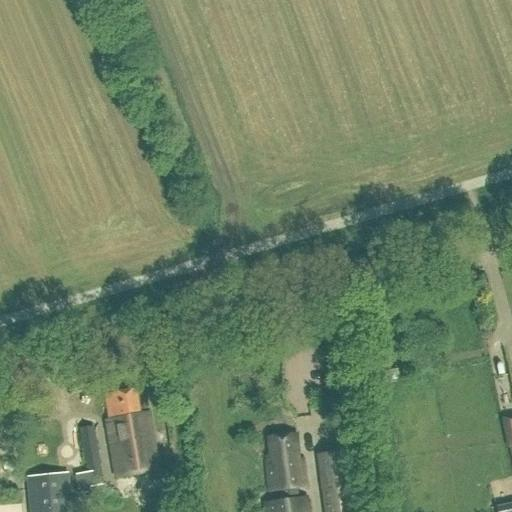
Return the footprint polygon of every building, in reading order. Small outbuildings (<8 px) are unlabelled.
[(116,477),(157,470),(150,429),(140,427),(138,415),(139,415),(135,390),(105,395),(109,421),(106,421),(116,477)] [(511,449),(511,417),(499,420),(507,451),(511,449)] [(102,486),(94,426),(78,429),(85,472),(74,474),(76,490),(102,486)] [(265,511),(306,511),(305,499),(293,501),(292,489),(306,487),(302,460),(298,461),(295,435),(268,438),(270,456),(267,456),(267,461),(266,462),(270,492),(280,491),(281,503),(265,505),(265,511)] [(323,511),(347,511),(343,474),(342,474),(340,455),(318,457),(320,477),(319,477),(323,511)] [(71,511),(68,473),(25,478),(28,511),(71,511)]
